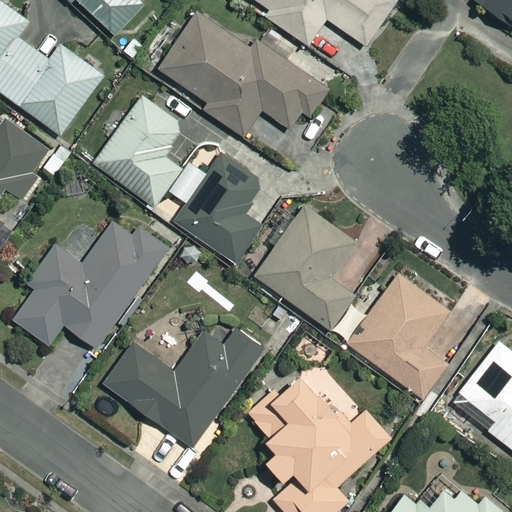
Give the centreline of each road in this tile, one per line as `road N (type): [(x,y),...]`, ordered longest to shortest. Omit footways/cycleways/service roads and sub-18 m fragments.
road 1 (residential): [(376,156),(441,234),(511,281)]
road 2 (residential): [(134,511),(0,412)]
